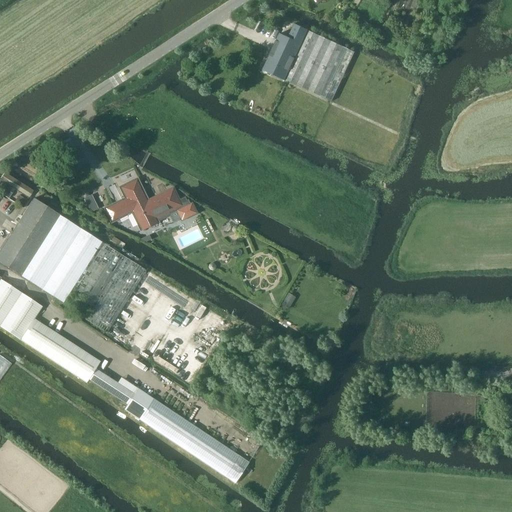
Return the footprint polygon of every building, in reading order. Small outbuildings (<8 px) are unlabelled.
[(348,22),(354,10),(347,6),(341,18),(348,22)] [(285,79),(308,30),(295,24),(288,38),(280,34),(264,69),(285,79)] [(355,52),(308,30),(285,79),(332,101),(355,52)] [(4,180),(31,196),(36,188),(8,172),(4,180)] [(128,199),(107,209),(112,220),(130,211),(137,225),(140,223),(142,227),(156,220),(160,219),(161,220),(171,216),(174,221),(181,218),(182,220),(198,213),(191,199),(179,205),(172,191),(148,203),(137,181),(123,188),(128,199)] [(10,191),(13,188),(6,184),(0,193),(9,199),(13,193),(10,191)] [(14,202),(24,208),(28,201),(19,195),(14,202)] [(92,195),(84,199),(91,213),(98,209),(92,195)] [(34,198),(0,251),(0,262),(21,276),(61,215),(34,198)] [(61,215),(21,276),(64,303),(67,298),(101,242),(61,215)] [(42,307),(0,279),(1,278),(0,276),(0,326),(86,383),(89,378),(128,404),(124,410),(235,484),(249,462),(119,376),(116,382),(96,369),(100,362),(34,319),(42,307)] [(288,309),(295,296),(288,292),(281,304),(288,309)]
